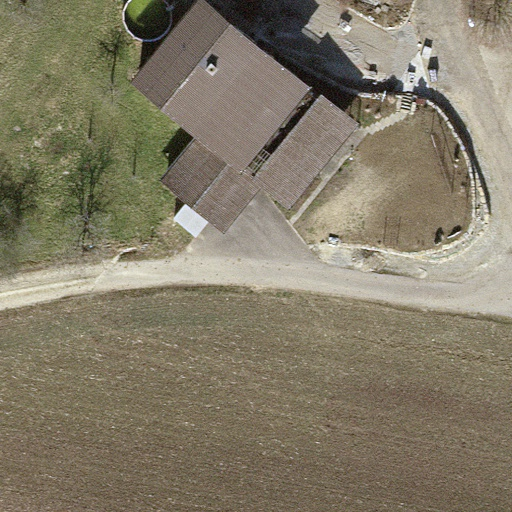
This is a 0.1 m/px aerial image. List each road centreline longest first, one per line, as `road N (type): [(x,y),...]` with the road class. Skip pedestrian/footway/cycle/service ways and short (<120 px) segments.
road 1 (track): [(511,293),(214,270),(102,277),(0,295)]
road 2 (track): [(451,0),(511,178)]
